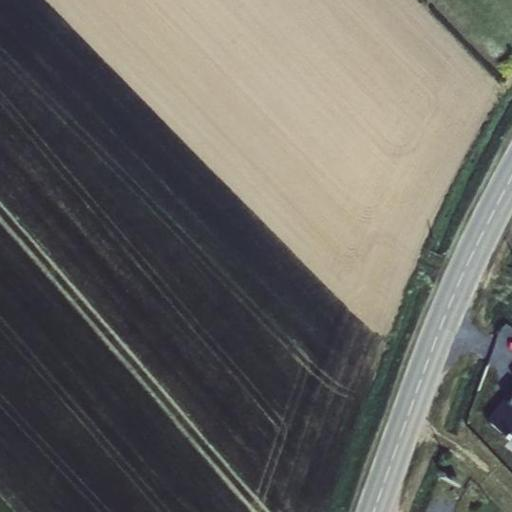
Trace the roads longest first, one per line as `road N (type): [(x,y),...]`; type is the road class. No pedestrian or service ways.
road 1 (tertiary): [(372,511),(441,324),(511,173)]
road 2 (track): [(412,419),(507,511)]
